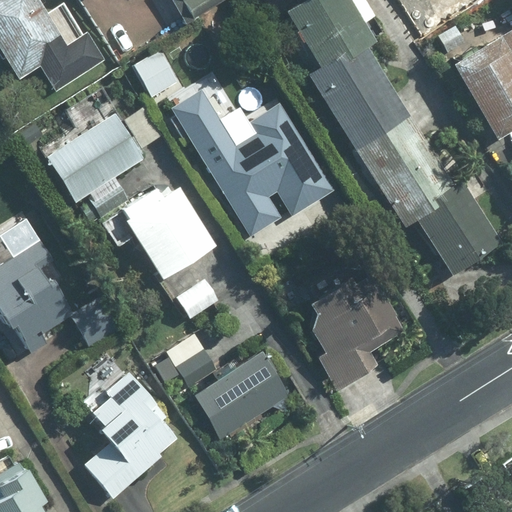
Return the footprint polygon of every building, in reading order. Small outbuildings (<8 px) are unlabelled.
[(35,0),(0,0),(0,40),(20,77),(40,67),(50,85),(103,57),(80,14),(51,29),(35,0)] [(169,0),(191,30),(234,0),(169,0)] [(361,0),(295,0),(287,5),(453,276),(510,241),(361,0)] [(511,20),(448,56),(493,136),(511,125),(511,20)] [(159,46),(131,65),(151,95),(179,77),(159,46)] [(212,85),(179,103),(259,250),(345,204),(283,90),(230,119),(212,85)] [(129,99),(36,152),(78,225),(131,195),(119,174),(159,151),(129,99)] [(157,185),(104,220),(118,242),(136,230),(170,281),(224,246),(182,183),(164,195),(157,185)] [(31,224),(0,243),(0,312),(26,355),(73,326),(87,349),(123,327),(99,288),(68,307),(40,263),(51,256),(31,224)] [(367,270),(290,312),(331,386),(373,363),(363,345),(398,325),(367,270)] [(220,298),(205,276),(172,299),(187,321),(220,298)] [(202,338),(172,355),(224,447),(300,404),(264,342),(218,368),(202,338)] [(88,458),(115,491),(185,433),(136,365),(113,384),(117,388),(98,404),(120,430),(88,458)] [(0,511),(55,511),(55,508),(54,504),(52,502),(50,499),(49,496),(54,493),(34,459),(28,463),(23,456),(0,469),(0,472),(3,478),(0,479),(0,511)]
